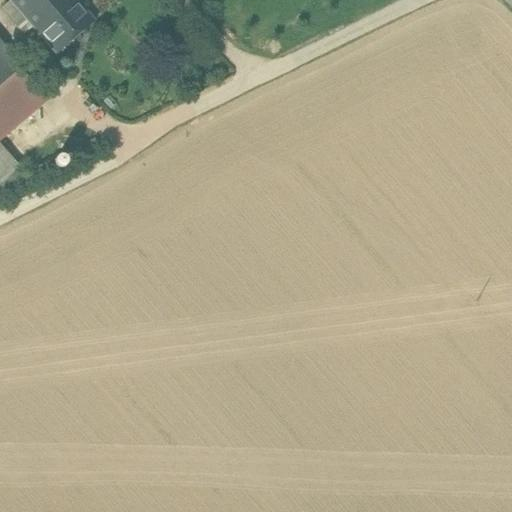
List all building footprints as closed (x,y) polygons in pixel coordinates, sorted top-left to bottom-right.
[(10,0),(10,1),(32,26),(35,29),(68,0),(10,0)] [(68,0),(35,29),(56,54),(94,21),(75,0),(68,0)] [(32,26),(10,1),(1,8),(23,34),(32,26)] [(0,83),(19,68),(0,44),(0,83)] [(19,68),(0,83),(0,137),(45,100),(54,93),(47,85),(43,87),(39,82),(42,79),(28,62),(19,69),(19,68)] [(99,137),(67,153),(71,163),(104,147),(99,137)] [(31,182),(0,146),(0,193),(4,198),(31,182)] [(52,162),(40,168),(45,179),(57,173),(52,162)]
